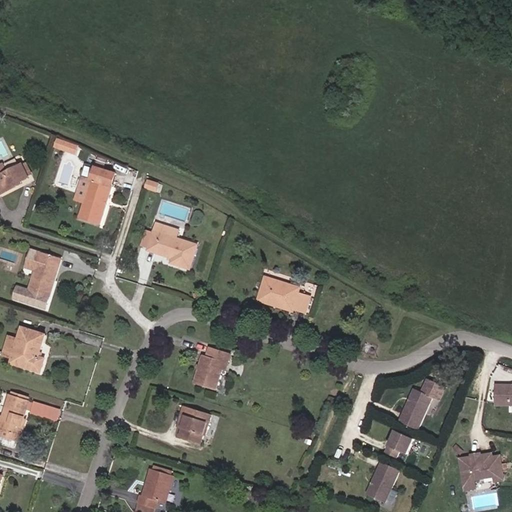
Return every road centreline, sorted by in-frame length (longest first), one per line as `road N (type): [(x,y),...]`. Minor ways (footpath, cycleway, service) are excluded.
road 1 (residential): [(511,356),(470,341),(438,346),(414,362),(369,367),(237,324),(178,326),(147,356),(89,511)]
road 2 (unknown): [(158,345),(109,282),(140,178)]
road 3 (track): [(294,511),(369,367)]
